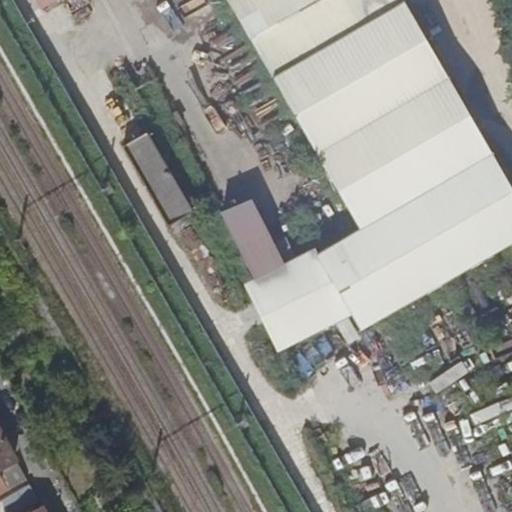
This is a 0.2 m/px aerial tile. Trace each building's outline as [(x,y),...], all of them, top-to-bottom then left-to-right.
[(59,0),(38,0),(44,10),(59,0)] [(225,0),(358,234),(321,252),(354,316),(364,335),(511,248),(511,179),(407,0),(225,0)] [(150,133),(124,148),(171,228),(179,224),(197,213),(150,133)] [(258,284),(289,269),(254,200),(223,216),(258,284)] [(281,353),(354,316),(321,252),(289,269),(258,284),(248,289),(253,300),(281,353)] [(358,350),(370,374),(381,368),(369,345),(358,350)] [(0,467),(14,459),(0,434),(0,491),(1,494),(26,481),(18,466),(0,475),(0,467)]
